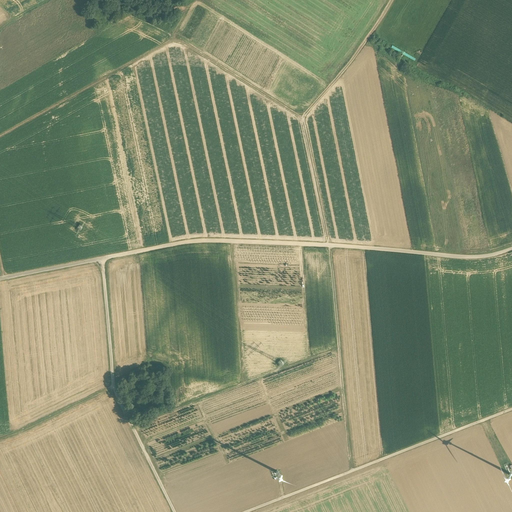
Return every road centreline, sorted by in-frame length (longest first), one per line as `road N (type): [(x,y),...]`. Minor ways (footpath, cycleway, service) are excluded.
road 1 (unclassified): [(0,278),(196,241),(462,257),(511,249)]
road 2 (track): [(350,471),(329,246),(302,118)]
road 3 (track): [(176,39),(302,118),(393,0)]
road 4 (track): [(101,260),(114,386),(174,511)]
road 5 (track): [(133,428),(338,349)]
road 6 (track): [(176,39),(0,141)]
road 7 (track): [(0,438),(114,386)]
